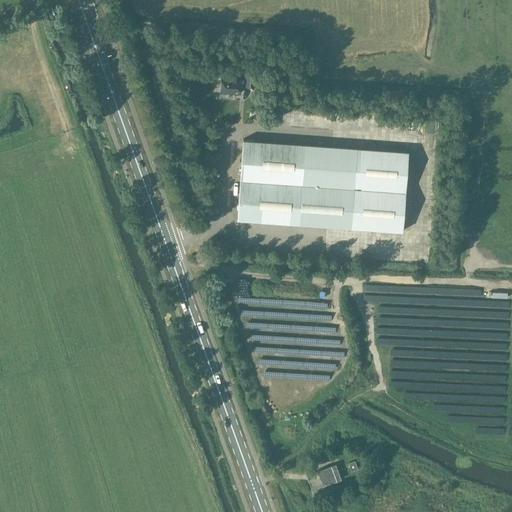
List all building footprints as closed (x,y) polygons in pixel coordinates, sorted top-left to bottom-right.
[(246,70),(245,85),(255,86),(256,70),(246,70)] [(221,92),(241,93),(242,77),(222,76),(221,92)] [(262,110),(261,120),(276,121),(277,122),(278,112),(277,112),(263,110),(262,110)] [(408,151),(357,148),(243,140),(238,219),(352,228),(402,231),(408,151)] [(349,464),(352,472),(359,470),(355,461),(349,464)] [(318,471),(323,486),(342,479),(336,464),(318,471)]
